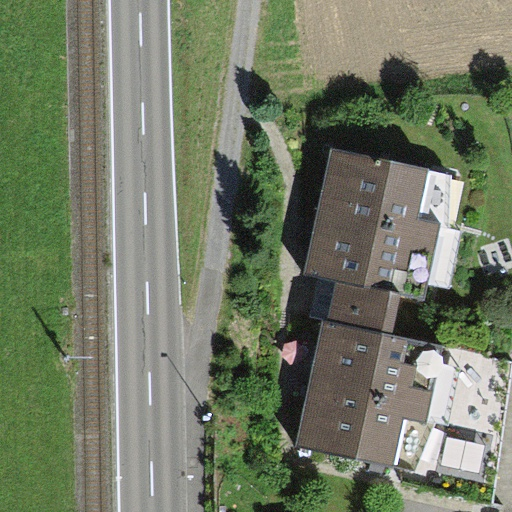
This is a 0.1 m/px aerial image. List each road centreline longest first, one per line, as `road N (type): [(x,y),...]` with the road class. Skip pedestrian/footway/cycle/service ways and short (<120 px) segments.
road 1 (primary): [(134,0),(149,511)]
road 2 (track): [(147,440),(186,362),(224,195),(247,0)]
